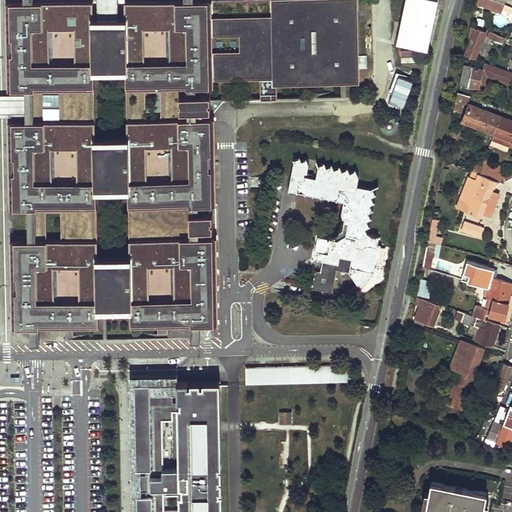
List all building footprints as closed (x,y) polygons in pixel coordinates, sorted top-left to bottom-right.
[(40,325),(100,324),(99,309),(99,302),(131,302),(131,308),(132,323),(158,323),(158,334),(168,333),(168,322),(201,322),(199,236),(199,228),(213,228),(213,212),(199,212),(199,205),(198,161),(197,117),(197,109),(211,109),(211,93),(201,93),(200,79),(260,78),(261,93),(266,93),(271,93),(271,98),(277,98),(277,84),(359,83),(357,0),(334,0),(335,1),(137,6),(137,0),(125,0),(126,17),(119,17),(99,17),(94,17),(94,1),(6,2),(8,89),(26,89),(26,96),(18,96),(18,106),(18,114),(27,114),(27,121),(9,121),(10,209),(28,208),(29,240),(11,240),(13,327),(40,326),(40,325)] [(98,0),(99,17),(119,17),(118,0),(98,0)] [(426,53),(436,1),(428,0),(403,0),(394,47),(426,53)] [(495,0),(475,0),(475,2),(499,12),(503,3),(495,0)] [(470,26),(465,53),(476,58),(485,36),(487,31),(477,26),(476,28),(470,26)] [(501,42),(504,35),(490,30),(487,37),(501,42)] [(399,64),(414,63),(413,51),(398,52),(399,64)] [(465,65),(462,82),(469,83),(469,85),(479,87),(480,81),(485,82),(487,75),(510,83),(511,76),(511,71),(507,69),(484,61),(483,68),(465,65)] [(387,102),(402,107),(413,77),(397,72),(387,102)] [(464,94),(457,92),(453,110),(460,110),(464,94)] [(1,97),(0,96),(0,114),(1,114),(18,114),(18,106),(18,96),(1,97)] [(500,116),(467,103),(460,121),(493,134),(500,116)] [(511,120),(500,116),(493,134),(489,146),(493,147),(493,145),(508,151),(510,146),(511,147),(511,146),(511,120)] [(198,161),(199,205),(216,204),(214,117),(197,117),(198,161)] [(289,188),(344,200),(341,215),(346,215),(350,216),(346,233),(338,239),(332,238),(319,235),(316,250),(320,251),(318,258),(323,259),(321,270),(316,269),(312,287),(333,290),(338,268),(351,271),(359,283),(367,278),(368,279),(373,275),(374,270),(373,270),(375,262),(378,262),(382,245),(378,244),(379,235),(369,233),(367,226),(370,225),(368,219),(371,217),(370,211),(373,209),(371,203),(375,201),(373,195),(377,194),(373,187),(371,188),(358,185),(359,177),(357,170),(350,171),(349,168),(342,170),(341,166),(334,168),(333,165),(327,166),(325,163),(319,165),(316,177),(304,175),(305,172),(307,173),(309,163),(308,158),(302,160),(301,156),(294,158),(295,160),(289,188)] [(502,170),(482,163),(478,173),(497,180),(504,183),(502,170)] [(497,180),(478,173),(472,171),(471,177),(469,176),(457,206),(481,215),(482,211),(490,214),(497,196),(490,193),(490,192),(491,189),(493,186),(497,180)] [(333,233),(332,238),(338,239),(346,233),(350,216),(346,215),(342,230),(337,234),(333,233)] [(438,216),(432,215),(429,232),(435,232),(438,216)] [(469,222),(465,230),(482,239),(485,233),(483,232),(484,230),(469,222)] [(199,236),(201,322),(201,323),(218,323),(217,236),(199,236)] [(443,240),(428,236),(427,241),(441,245),(442,246),(443,240)] [(441,245),(427,241),(422,267),(436,271),(441,245)] [(463,251),(451,248),(449,255),(461,258),(463,251)] [(467,262),(462,279),(489,287),(509,293),(511,283),(496,278),(491,276),(494,269),(467,262)] [(432,282),(419,280),(416,293),(429,295),(432,282)] [(503,318),(509,293),(489,287),(486,298),(492,299),(489,314),(503,318)] [(423,299),(416,296),(414,304),(420,305),(423,299)] [(441,305),(423,299),(420,305),(415,318),(433,324),(441,305)] [(487,307),(476,304),(473,315),(484,319),(487,307)] [(464,312),(458,310),(454,319),(461,321),(464,312)] [(473,315),(464,312),(461,321),(480,327),(476,340),(492,346),(499,324),(484,319),(473,315)] [(316,314),(313,329),(329,332),(331,317),(316,314)] [(335,320),(334,327),(349,329),(349,322),(335,320)] [(461,340),(450,365),(462,370),(460,376),(470,380),(482,348),(461,340)] [(511,365),(504,363),(496,386),(503,389),(511,365)] [(349,364),(245,364),(245,382),(350,381),(349,364)] [(470,380),(460,376),(458,382),(468,385),(470,380)] [(458,382),(454,380),(449,395),(463,400),(468,385),(458,382)] [(222,511),(220,385),(188,385),(188,381),(177,382),(178,393),(170,393),(162,393),(162,382),(131,382),(133,467),(146,467),(146,472),(133,472),(133,489),(147,489),(147,494),(134,493),(134,511),(222,511)] [(503,389),(496,386),(493,393),(501,396),(503,389)] [(511,403),(510,403),(505,417),(502,425),(496,441),(510,447),(511,442),(511,403)] [(279,422),(292,422),(292,409),(279,409),(279,422)] [(502,425),(493,422),(488,438),(496,441),(502,425)] [(455,486),(432,481),(426,508),(432,509),(431,511),(485,511),(488,503),(484,503),(486,493),(462,488),(461,492),(455,491),(455,486)]
